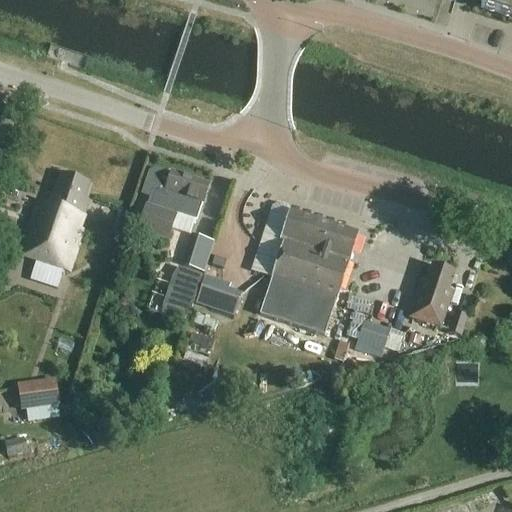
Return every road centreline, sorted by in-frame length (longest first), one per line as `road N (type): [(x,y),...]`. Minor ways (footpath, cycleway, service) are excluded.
road 1 (residential): [(258,145),(206,142),(0,72)]
road 2 (tertiary): [(511,234),(295,165),(258,145)]
road 3 (unclassified): [(511,72),(353,19),(289,18)]
road 4 (track): [(373,511),(511,474)]
road 5 (tertiary): [(258,145),(289,18)]
